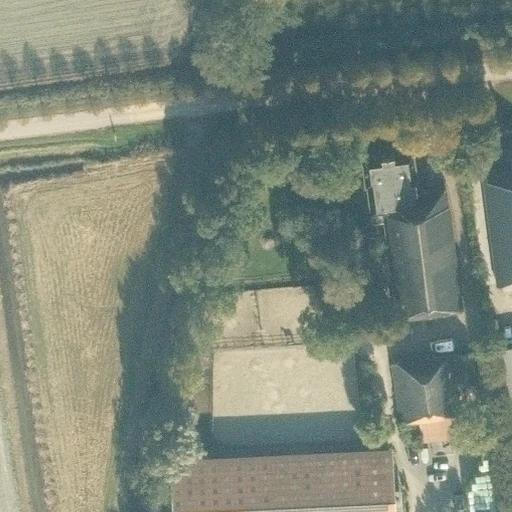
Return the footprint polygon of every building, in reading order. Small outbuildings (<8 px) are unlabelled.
[(398,18),(399,23),(403,23),(403,24),(417,23),(416,8),(402,9),(403,17),(398,18)] [(383,221),(389,259),(377,261),(380,282),(392,281),(398,318),(461,309),(443,189),(413,193),(411,179),(414,178),(409,151),(360,158),(364,185),(366,184),(371,223),(383,221)] [(487,181),(482,182),(496,285),(511,282),(511,156),(484,161),(487,181)] [(498,338),(496,319),(487,320),(490,339),(498,338)] [(511,392),(511,345),(496,347),(502,394),(511,392)] [(456,378),(473,376),(469,351),(452,353),(456,378)] [(455,435),(452,413),(458,412),(449,354),(390,362),(399,421),(417,418),(420,441),(455,435)] [(170,511),(391,511),(388,448),(168,459),(170,511)]
